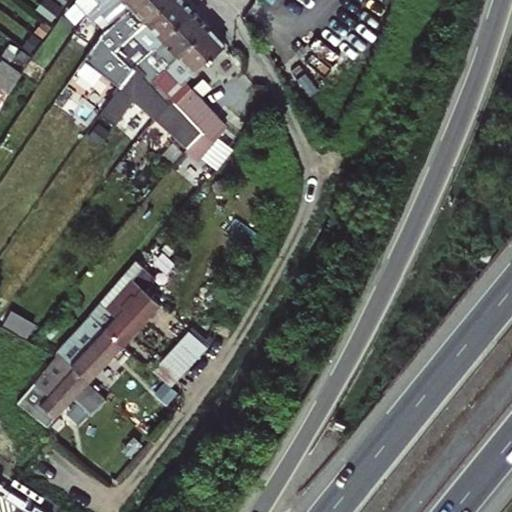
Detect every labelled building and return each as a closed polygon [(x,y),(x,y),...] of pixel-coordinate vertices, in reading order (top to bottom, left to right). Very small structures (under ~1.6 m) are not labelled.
[(122,0),(130,7),(137,0),(102,0),(90,12),(96,18),(115,0),(122,0)] [(138,64),(142,59),(193,10),(183,0),(167,0),(121,44),(114,51),(132,71),(103,111),(117,122),(136,97),(156,115),(165,103),(138,75),(143,68),(138,64)] [(121,44),(167,0),(137,0),(130,7),(106,29),(121,44)] [(165,103),(170,96),(154,79),(207,25),(193,10),(142,59),(138,64),(143,68),(138,75),(165,103)] [(154,79),(170,96),(201,130),(214,144),(227,125),(185,82),(224,43),(207,25),(154,79)] [(0,62),(0,80),(14,88),(32,52),(11,41),(0,62)] [(133,278),(145,290),(159,275),(144,262),(131,276),(133,278)] [(66,291),(48,277),(39,288),(58,302),(66,291)] [(98,316),(125,341),(160,304),(133,278),(98,316)] [(65,353),(91,378),(125,341),(98,316),(65,353)] [(173,385),(208,348),(189,331),(154,369),(173,385)] [(65,353),(62,352),(36,379),(49,391),(40,400),(57,415),(91,378),(65,353)]
